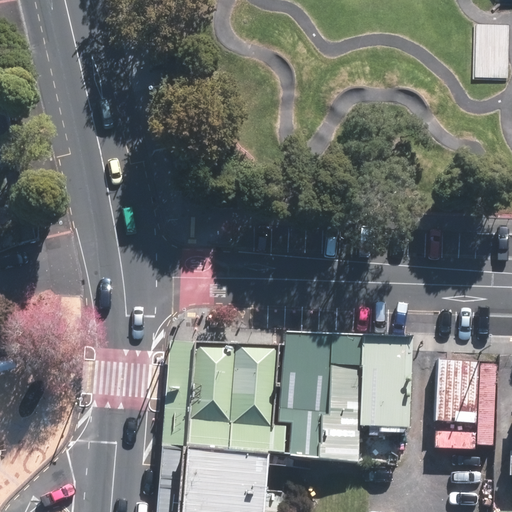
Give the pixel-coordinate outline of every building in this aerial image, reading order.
[(194,341),(185,448),(262,454),(262,451),(314,457),(315,443),(354,444),(355,424),(406,427),(409,350),(194,341)] [(475,358),(434,356),(431,418),(472,420),(475,358)] [(497,443),(500,362),(485,361),(483,421),(482,442),(497,443)] [(479,429),(435,427),(433,462),(478,464),(479,429)] [(264,511),(269,455),(262,454),(185,448),(179,511),(264,511)]
